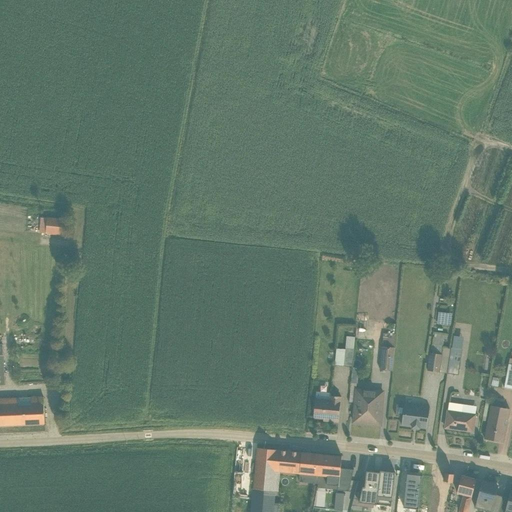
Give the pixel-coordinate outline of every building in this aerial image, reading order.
[(64,236),(66,220),(48,218),(41,218),(39,232),(46,233),(46,234),(64,236)] [(351,310),(366,311),(366,291),(352,291),(351,310)] [(393,307),(393,293),(372,292),(372,306),(393,307)] [(436,324),(449,326),(451,314),(438,312),(436,324)] [(374,346),(372,369),(392,371),(396,335),(383,333),(382,346),(374,346)] [(447,373),(450,349),(442,348),(444,335),(434,334),(432,353),(429,353),(427,370),(447,373)] [(345,348),(354,349),(355,337),(346,336),(345,348)] [(451,347),(450,349),(447,373),(458,375),(462,349),(451,347)] [(336,348),(335,364),(344,365),(344,366),(352,367),(354,349),(345,348),(345,349),(336,348)] [(503,388),(511,389),(511,356),(511,359),(509,358),(503,388)] [(355,403),(353,422),(360,423),(360,422),(365,423),(365,424),(380,426),(384,390),(356,388),(356,383),(357,383),(359,369),(358,367),(352,367),(349,403),(355,403)] [(315,398),(313,418),(330,419),(330,421),(338,422),(340,397),(331,396),(331,393),(316,392),(315,398)] [(43,396),(0,398),(0,425),(45,424),(43,396)] [(404,403),(401,425),(412,427),(412,428),(419,429),(419,428),(427,429),(429,407),(404,403)] [(449,403),(445,428),(472,432),(476,406),(449,403)] [(491,405),(484,439),(503,443),(509,409),(491,405)] [(321,454),(257,448),(251,511),(282,511),(284,491),(275,490),(277,472),(319,476),(321,454)] [(321,454),(319,476),(327,476),(326,484),(338,485),(337,490),(348,491),(353,469),(340,468),(341,456),(321,454)] [(395,472),(380,470),(379,472),(366,471),(364,487),(362,487),(359,502),(391,506),(395,472)] [(445,473),(443,481),(452,483),(453,474),(445,473)] [(422,475),(407,474),(403,507),(418,509),(422,475)] [(467,511),(476,479),(461,476),(457,493),(463,495),(459,511),(460,511),(467,511)] [(489,511),(497,511),(502,497),(495,495),(497,487),(491,485),(492,483),(482,481),(475,508),(490,511),(489,511)] [(511,511),(511,490),(510,490),(508,498),(502,497),(497,511),(511,511)]
